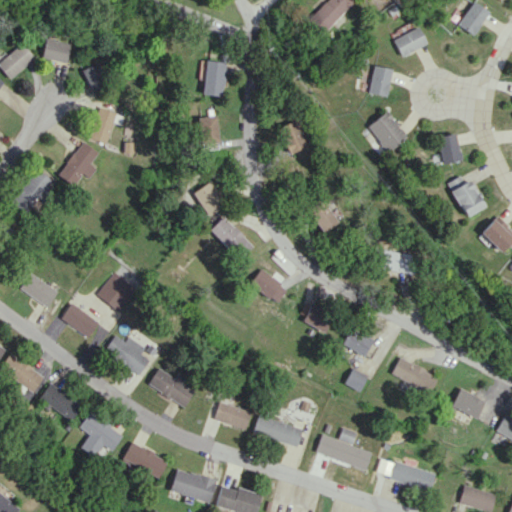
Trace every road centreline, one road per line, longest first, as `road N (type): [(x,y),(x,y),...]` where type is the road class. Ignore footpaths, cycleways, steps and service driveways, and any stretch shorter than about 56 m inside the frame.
road 1 (residential): [(511,397),(398,349),(284,256),(233,161),(254,39),(272,0)]
road 2 (residential): [(383,511),(158,432),(0,312)]
road 3 (residential): [(511,188),(490,108),(511,33)]
